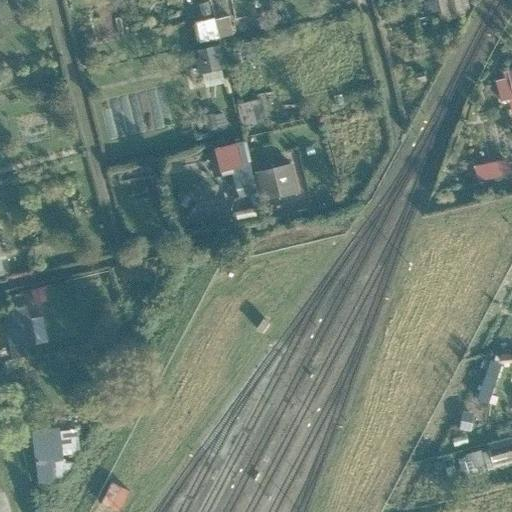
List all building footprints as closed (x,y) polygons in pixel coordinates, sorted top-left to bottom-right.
[(470,0),(425,0),(428,12),(443,9),(445,17),(472,12),(470,0)] [(199,40),(220,37),(217,18),(197,20),(199,40)] [(242,60),(258,58),(255,40),(239,43),(242,60)] [(197,48),(206,86),(229,81),(221,43),(197,48)] [(511,70),(497,73),(503,100),(511,98),(511,100),(511,70)] [(265,96),(239,102),(245,126),(270,120),(265,96)] [(252,163),(245,139),(217,147),(223,170),(252,163)] [(511,157),(478,163),(480,179),(511,173),(511,157)] [(259,169),(264,199),(299,194),(294,163),(259,169)] [(5,310),(14,359),(41,354),(40,345),(52,343),(47,314),(33,316),(31,305),(5,310)] [(260,326),(265,330),(272,321),(267,317),(260,326)] [(483,401),(496,403),(503,360),(489,358),(483,401)] [(79,425),(34,429),(39,481),(70,478),(68,453),(81,452),(79,425)] [(511,439),(468,447),(472,465),(499,461),(500,463),(511,461),(511,439)]
